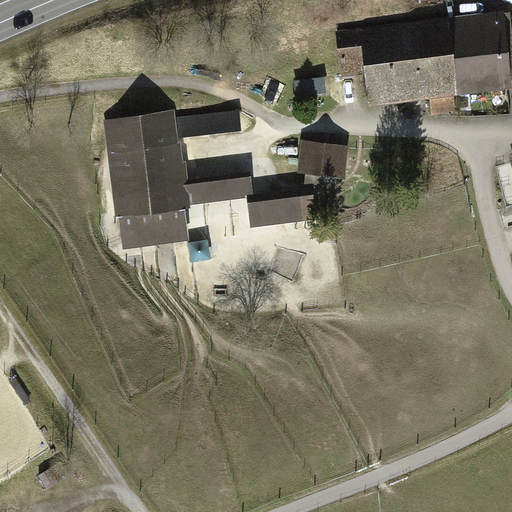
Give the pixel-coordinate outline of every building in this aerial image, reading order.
[(449,21),(456,85),(506,80),(507,87),(511,86),(511,21),(500,23),(499,15),(449,21)] [(373,95),(456,85),(449,21),(338,34),(342,73),(355,71),(353,53),(368,51),(370,69),(373,95)] [(353,53),(355,71),(370,69),(368,51),(353,53)] [(433,91),(433,110),(456,110),(455,91),(433,91)] [(118,120),(121,149),(165,143),(162,115),(118,120)] [(299,170),(308,171),(312,143),(302,141),(299,170)] [(121,150),(113,151),(121,214),(120,214),(123,242),(187,234),(183,203),(250,194),(247,174),(170,184),(165,143),(121,149),(121,150)] [(334,175),(342,176),(346,147),(312,143),(308,171),(334,175)] [(334,175),(308,171),(307,187),(333,190),(334,175)] [(310,192),(290,194),(293,215),(312,213),(310,192)] [(290,194),(250,199),(253,220),(293,215),(290,194)] [(60,462),(39,475),(47,488),(57,481),(51,471),(62,465),(60,462)] [(68,475),(62,465),(51,471),(57,481),(68,475)]
